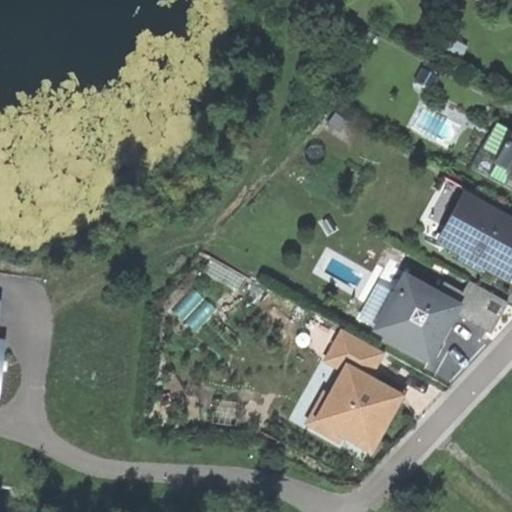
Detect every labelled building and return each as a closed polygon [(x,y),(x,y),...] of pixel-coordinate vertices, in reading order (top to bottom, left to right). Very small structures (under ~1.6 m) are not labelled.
[(511,134),(497,158),(511,167),(511,134)] [(511,277),(511,217),(461,191),(432,245),(508,285),(511,277)] [(460,305),(405,275),(375,329),(430,359),(460,305)] [(376,282),(358,311),(368,317),(385,287),(376,282)] [(390,348),(340,321),(317,364),(335,373),(326,391),(320,387),(302,420),(337,438),(340,434),(372,451),(403,395),(373,379),(390,348)]
